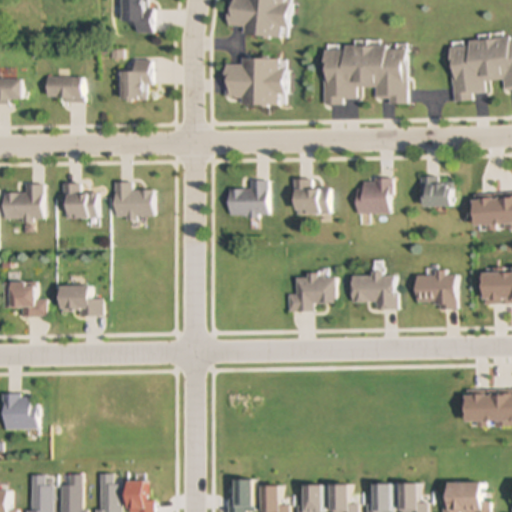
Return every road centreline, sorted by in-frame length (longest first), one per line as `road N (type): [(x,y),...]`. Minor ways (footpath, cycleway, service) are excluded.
road 1 (residential): [(511,346),(0,357)]
road 2 (residential): [(0,146),(511,136)]
road 3 (residential): [(196,511),(199,0)]
